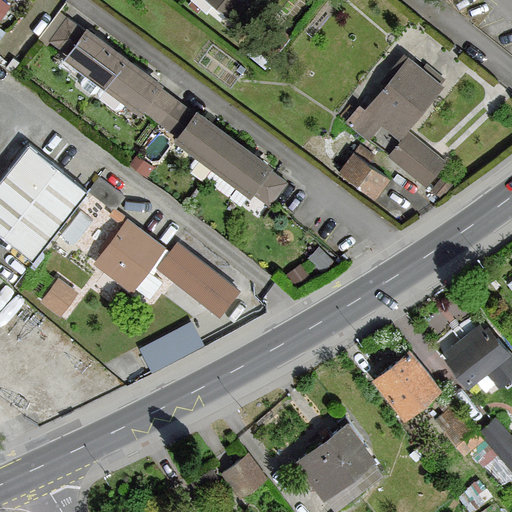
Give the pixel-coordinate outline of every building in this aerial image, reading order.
[(3,0),(0,0),(0,18),(0,19),(10,5),(3,0)] [(211,0),(236,20),(252,0),(211,0)] [(272,201),(287,181),(271,170),(273,167),(199,112),(197,115),(160,87),(162,83),(88,28),(86,31),(68,18),(53,39),(71,52),(69,55),(143,109),(145,107),(182,135),(180,138),(254,192),(256,189),(272,201)] [(443,86),(405,56),(384,82),(388,85),(354,127),(369,139),(382,123),(404,141),(392,156),(427,185),(445,163),(406,131),(443,86)] [(89,190),(30,143),(0,180),(0,231),(35,259),(89,190)] [(388,176),(357,154),(344,171),(376,194),(388,176)] [(126,195),(100,176),(90,190),(116,209),(126,195)] [(444,178),(434,190),(444,198),(454,185),(444,178)] [(165,247),(129,219),(97,261),(133,288),(165,247)] [(242,289),(180,240),(160,266),(222,314),(242,289)] [(65,272),(46,297),(67,313),(86,287),(65,272)] [(486,331),(482,326),(449,352),(454,358),(451,361),(471,386),(489,371),(502,387),(511,378),(511,354),(510,355),(489,329),(486,331)] [(441,392),(411,353),(375,380),(406,419),(441,392)] [(49,416),(43,402),(22,412),(29,426),(49,416)] [(484,438),(456,405),(438,419),(466,453),(484,438)] [(511,437),(496,419),(482,431),(511,465),(511,437)] [(378,459),(351,423),(302,461),(330,497),(376,461),(378,459)] [(265,478),(247,454),(225,471),(244,494),(265,478)] [(376,461),(330,497),(339,509),(386,473),(376,461)]
